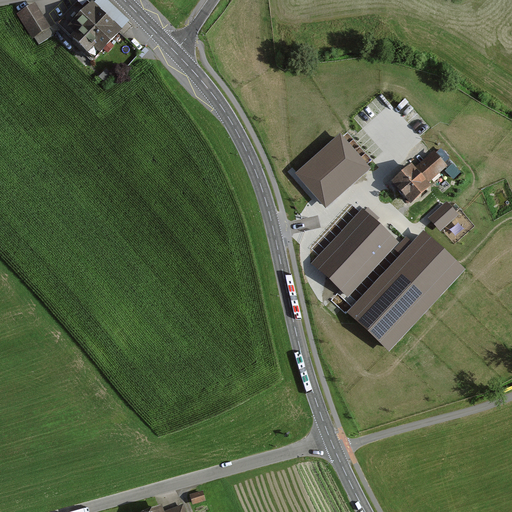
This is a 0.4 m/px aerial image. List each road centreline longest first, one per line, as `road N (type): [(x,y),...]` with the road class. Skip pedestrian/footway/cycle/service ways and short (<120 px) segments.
road 1 (secondary): [(330,439),(297,342),(260,180),(225,110),(176,51)]
road 2 (tertiary): [(330,439),(65,511)]
